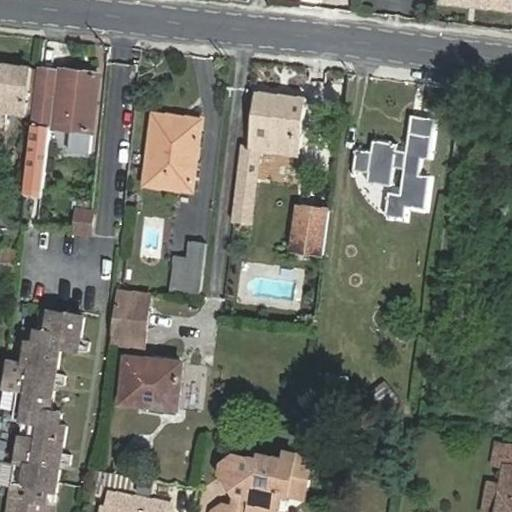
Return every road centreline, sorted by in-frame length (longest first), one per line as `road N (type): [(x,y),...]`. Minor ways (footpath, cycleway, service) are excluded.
road 1 (tertiary): [(511,58),(16,0)]
road 2 (unknown): [(127,11),(103,251)]
